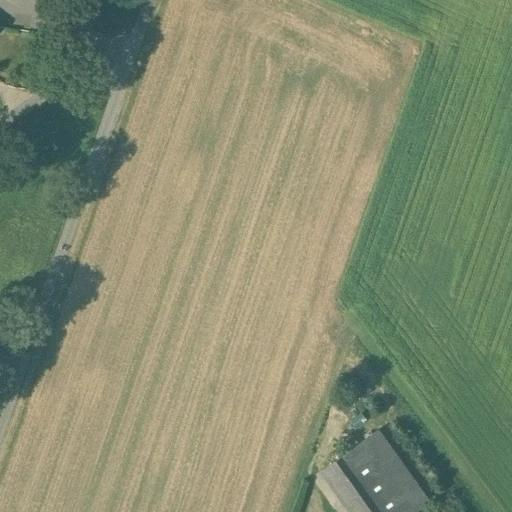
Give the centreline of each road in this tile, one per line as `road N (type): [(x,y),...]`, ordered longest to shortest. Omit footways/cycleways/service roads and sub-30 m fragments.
road 1 (unclassified): [(125,65),(0,431)]
road 2 (unclassified): [(125,65),(65,78),(0,124)]
